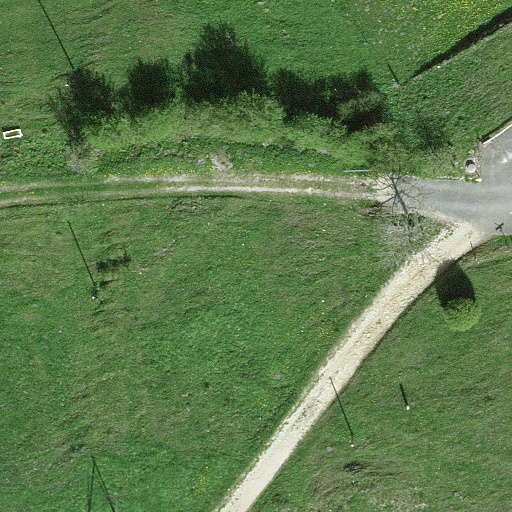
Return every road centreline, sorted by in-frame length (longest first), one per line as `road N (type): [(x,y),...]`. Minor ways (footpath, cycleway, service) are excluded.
road 1 (track): [(0,195),(226,178),(511,196)]
road 2 (track): [(227,511),(362,334),(511,204)]
